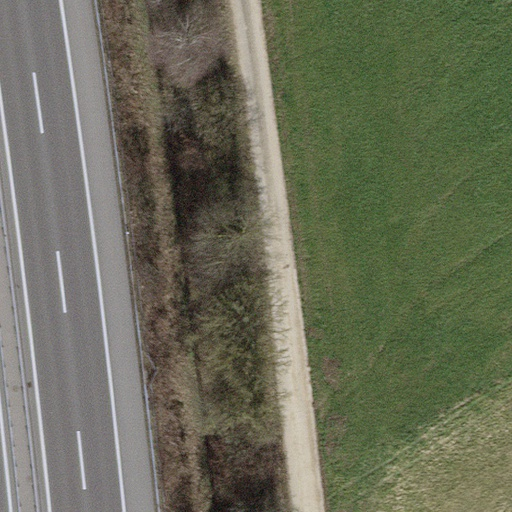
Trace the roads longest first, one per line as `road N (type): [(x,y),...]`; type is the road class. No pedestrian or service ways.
road 1 (track): [(311,511),(241,0)]
road 2 (motorway): [(89,511),(25,0)]
